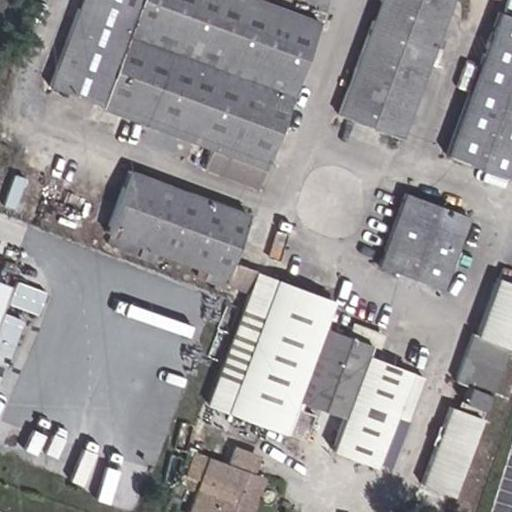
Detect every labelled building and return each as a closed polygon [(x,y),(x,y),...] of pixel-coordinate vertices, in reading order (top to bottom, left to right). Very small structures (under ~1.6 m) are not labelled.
[(98,0),(62,98),(227,158),(223,170),(245,178),(249,165),(270,173),(278,175),(331,30),(246,0),(98,0)] [(459,44),(451,41),(465,0),(396,0),(352,122),(413,142),(440,72),(448,75),(459,44)] [(511,20),(463,160),(511,177),(511,20)] [(245,178),(266,185),(270,173),(249,165),(245,178)] [(211,291),(229,297),(232,287),(240,290),(261,225),(141,182),(117,246),(122,247),(119,255),(167,272),(169,265),(214,281),(211,291)] [(395,272),(458,294),(484,222),(422,200),(395,272)] [(243,293),(258,298),(265,279),(250,273),(243,293)] [(222,408),(245,415),(290,287),(265,279),(222,408)] [(511,280),(492,339),(511,345),(511,280)] [(424,430),(439,387),(376,364),(379,353),(338,337),(347,309),(290,287),(245,415),(302,437),(314,404),(356,419),(344,452),(394,470),(408,426),(424,430)] [(0,347),(17,302),(0,296),(0,347)] [(197,331),(211,336),(220,311),(206,306),(197,331)] [(211,336),(221,340),(230,314),(220,311),(211,336)] [(485,389),(509,397),(511,388),(511,366),(489,359),(479,387),(485,389)] [(477,410),(502,419),(509,397),(485,389),(477,410)] [(308,438),(328,445),(338,418),(318,412),(308,438)] [(439,485),(474,498),(499,426),(465,412),(439,485)] [(239,473),(258,480),(266,461),(247,454),(239,473)] [(201,482),(218,489),(226,468),(208,462),(201,482)] [(209,511),(246,511),(258,480),(239,473),(226,468),(218,489),(209,511)] [(246,511),(273,511),(282,488),(258,480),(246,511)]
